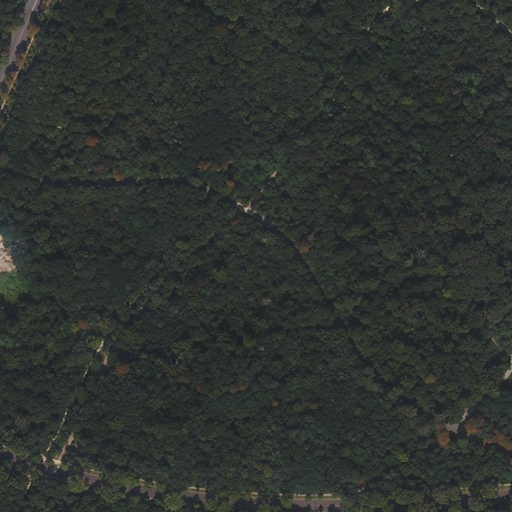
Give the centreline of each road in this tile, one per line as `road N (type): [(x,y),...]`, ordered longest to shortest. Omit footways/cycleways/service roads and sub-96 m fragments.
road 1 (track): [(394,0),(104,340),(12,511)]
road 2 (unknown): [(56,465),(124,328),(251,202),(340,82),(417,0)]
road 3 (secondary): [(511,493),(346,504),(211,500),(0,455)]
road 4 (track): [(341,511),(379,472),(441,440),(511,367)]
